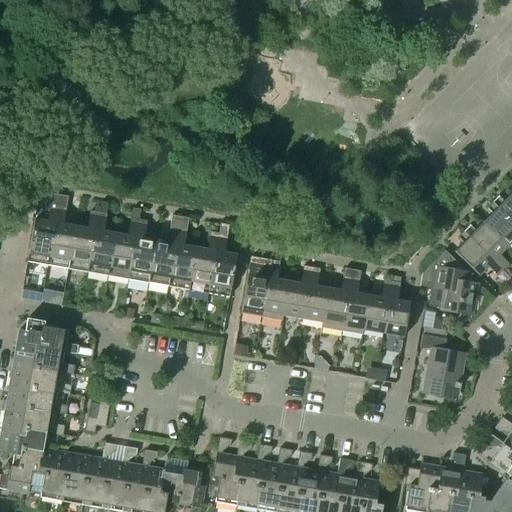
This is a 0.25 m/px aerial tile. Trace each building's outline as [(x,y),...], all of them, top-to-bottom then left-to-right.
[(47,266),(59,196),(39,192),(26,262),(47,266)] [(511,194),(511,193),(501,203),(496,198),(492,202),(511,221),(511,194)] [(67,269),(75,227),(61,224),(62,220),(63,221),(68,197),(59,196),(47,266),(67,269)] [(511,221),(492,202),(486,208),(491,213),(482,223),(507,247),(511,242),(511,221)] [(127,280),(140,211),(131,209),(128,232),(129,232),(128,236),(115,234),(107,276),(127,280)] [(148,283),(155,241),(141,238),(142,235),(144,235),(146,222),(138,220),(140,211),(127,280),(148,283)] [(87,273),(98,213),(90,212),(87,225),(89,225),(88,229),(75,227),(67,269),(87,273)] [(107,276),(115,234),(101,231),(102,227),(103,228),(106,215),(98,213),(87,273),(107,276)] [(167,287),(180,218),(171,216),(168,239),(169,239),(169,243),(155,241),(148,283),(167,287)] [(188,290),(195,248),(182,246),(182,242),(184,242),(188,219),(180,218),(167,287),(188,290)] [(507,247),(482,223),(473,232),(468,227),(463,232),(501,270),(507,264),(499,256),(507,247)] [(208,294),(220,225),(218,234),(210,233),(208,246),(209,246),(209,250),(195,248),(188,290),(208,294)] [(228,298),(236,255),(222,253),(222,249),(224,249),(228,226),(220,225),(208,294),(228,298)] [(501,270),(463,232),(458,237),(463,242),(453,252),(478,277),(487,268),(496,276),(501,270)] [(471,316),(476,285),(466,283),(468,275),(444,251),(421,274),(419,287),(420,287),(420,284),(443,288),(439,310),(471,316)] [(261,317),(270,261),(250,258),(240,314),(261,317)] [(282,317),(288,282),(274,280),(275,275),(276,276),(279,263),(270,261),(261,317),(281,321),(282,317)] [(302,320),(311,268),(303,267),(300,280),(302,280),(301,284),(288,282),(282,317),(302,320)] [(321,323),(327,289),(314,287),(315,283),(317,283),(319,270),(311,268),(302,320),(321,323)] [(320,328),(341,332),(352,270),(344,269),(340,287),(342,287),(341,291),(327,289),(321,323),(320,328)] [(362,335),(362,331),(368,296),(354,294),(355,290),(357,290),(360,272),(352,270),(341,332),(362,335)] [(403,338),(409,303),(395,301),(395,297),(397,297),(400,279),(392,277),(391,283),(382,334),(403,338)] [(382,334),(391,283),(383,281),(381,294),(382,294),(382,298),(368,296),(362,331),(382,334)] [(65,346),(67,332),(43,327),(44,322),(26,319),(24,331),(18,330),(18,333),(20,333),(18,347),(16,346),(15,352),(38,356),(39,349),(63,353),(76,355),(77,348),(65,346)] [(457,384),(462,355),(443,352),(445,340),(421,335),(419,348),(431,350),(424,393),(454,399),(456,388),(459,389),(460,384),(457,384)] [(61,366),(63,353),(39,349),(38,356),(15,352),(15,353),(17,353),(14,367),(12,367),(11,372),(34,376),(36,369),(59,373),(72,375),(73,368),(61,366)] [(69,395),(70,388),(57,386),(59,373),(36,369),(34,376),(11,372),(11,373),(13,373),(10,387),(9,387),(8,392),(31,396),(32,389),(56,393),(69,395)] [(374,381),(376,372),(368,370),(366,379),(374,381)] [(383,373),(376,372),(374,381),(382,382),(383,373)] [(65,415),(66,408),(54,406),(56,393),(32,389),(31,396),(8,392),(7,393),(9,393),(7,407),(5,407),(4,412),(27,416),(29,410),(53,413),(65,415)] [(107,415),(107,414),(109,400),(99,398),(98,406),(99,406),(97,413),(107,415)] [(97,413),(99,406),(98,406),(89,404),(86,418),(96,419),(97,413)] [(50,427),(53,413),(29,410),(27,416),(4,412),(4,413),(6,413),(3,427),(2,427),(0,433),(2,433),(24,437),(25,430),(45,433),(62,436),(63,429),(50,427)] [(95,426),(104,428),(107,415),(97,413),(96,419),(95,426)] [(95,426),(96,419),(86,418),(84,432),(94,434),(95,426)] [(511,426),(501,419),(494,429),(498,432),(508,431),(511,434),(511,435),(504,446),(511,451),(511,426)] [(42,453),(42,450),(45,433),(25,430),(24,437),(2,433),(0,446),(0,453),(19,457),(20,449),(42,453)] [(511,451),(504,446),(489,435),(482,446),(486,449),(496,447),(501,451),(492,462),(491,461),(490,463),(507,476),(504,481),(511,486),(511,451)] [(231,480),(235,460),(221,457),(222,451),(230,446),(231,440),(218,438),(211,478),(218,479),(214,503),(235,506),(239,482),(231,480)] [(252,484),(255,463),(241,461),(242,455),(250,449),(251,444),(238,442),(235,460),(231,480),(239,482),(235,506),(256,510),(260,486),(252,484)] [(117,487),(121,465),(107,463),(108,457),(115,452),(116,446),(104,444),(100,462),(97,484),(105,485),(101,509),(102,509),(102,505),(109,506),(109,510),(119,511),(121,511),(125,489),(117,487)] [(272,488),(275,467),(261,464),(262,458),(270,453),(271,447),(258,445),(255,463),(252,484),(260,486),(256,510),(266,511),(275,511),(280,489),(272,488)] [(137,491),(141,469),(127,467),(128,460),(135,455),(136,450),(124,447),(121,465),(117,487),(125,489),(121,511),(123,508),(129,509),(128,511),(141,511),(145,492),(137,491)] [(38,473),(42,453),(20,449),(19,457),(17,468),(10,466),(8,477),(0,475),(0,489),(12,491),(12,489),(26,492),(25,494),(28,494),(31,472),(38,473)] [(292,491),(295,470),(281,468),(283,462),(290,456),(291,451),(279,449),(275,467),(272,488),(280,489),(275,511),(296,511),(300,493),(292,491)] [(57,477),(60,455),(46,453),(47,451),(42,450),(42,453),(38,473),(44,474),(39,498),(41,498),(42,494),(49,496),(48,500),(61,502),(65,478),(57,477)] [(159,494),(163,473),(163,471),(161,470),(161,473),(147,470),(148,464),(156,459),(157,453),(144,451),(141,469),(137,491),(145,492),(141,511),(142,511),(143,511),(144,511),(163,511),(166,496),(159,494)] [(312,495),(315,474),(301,471),(303,465),(310,460),(311,454),(299,452),(295,470),(292,491),(300,493),(296,511),(317,511),(320,496),(312,495)] [(77,480),(80,459),(66,456),(67,454),(61,453),(60,455),(57,477),(65,478),(61,502),(62,502),(62,498),(69,499),(68,503),(81,505),(85,482),(77,480)] [(445,511),(449,493),(458,494),(461,474),(465,456),(452,454),(451,459),(456,467),(455,473),(441,471),(438,491),(429,490),(425,511),(445,511)] [(331,498),(335,477),(321,475),(323,469),(330,463),(331,458),(319,456),(315,474),(312,495),(320,496),(317,511),(337,511),(340,500),(331,498)] [(97,484),(100,462),(87,460),(87,458),(81,457),(80,459),(77,480),(85,482),(81,505),(82,505),(82,501),(89,502),(88,507),(101,509),(105,485),(97,484)] [(352,502),(356,481),(342,478),(343,472),(351,467),(352,462),(339,459),(335,477),(331,498),(340,500),(337,511),(358,511),(360,504),(352,502)] [(374,505),(378,483),(376,482),(376,484),(362,482),(363,476),(371,471),(372,465),(359,463),(356,481),(352,502),(360,504),(358,511),(380,511),(382,506),(374,505)] [(410,511),(425,511),(429,490),(438,491),(441,471),(442,469),(435,468),(435,470),(421,467),(421,465),(419,465),(418,471),(406,469),(403,486),(408,487),(404,511),(410,511)] [(203,487),(198,486),(200,474),(182,471),(181,476),(163,473),(159,494),(166,496),(177,497),(176,505),(190,507),(189,511),(199,511),(201,503),(199,503),(201,489),(203,489),(203,487)] [(482,511),(482,510),(468,507),(470,499),(477,500),(480,488),(482,476),(476,475),(475,477),(461,474),(458,494),(449,493),(445,511),(482,511)] [(508,511),(511,507),(511,486),(504,481),(496,491),(480,488),(477,500),(470,499),(468,507),(482,510),(482,511),(508,511)]
